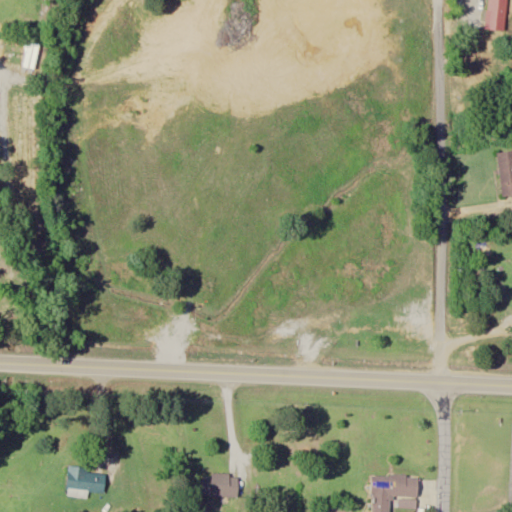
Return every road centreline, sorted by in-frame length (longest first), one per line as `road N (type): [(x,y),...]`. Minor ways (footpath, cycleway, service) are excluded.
road 1 (residential): [(440,511),(436,0)]
road 2 (secondary): [(451,374),(0,357)]
